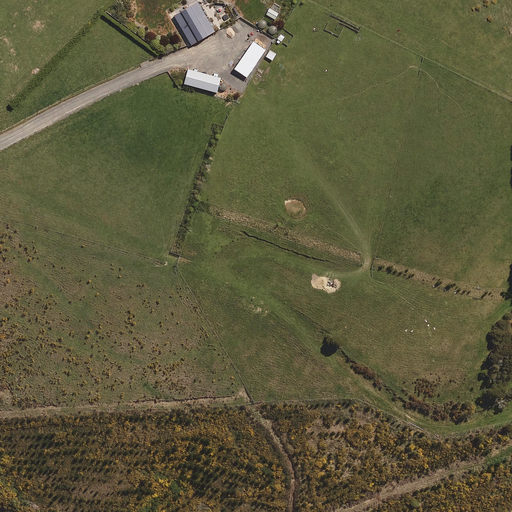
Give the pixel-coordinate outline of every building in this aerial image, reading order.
[(214,32),(197,3),(174,17),(191,46),(214,32)] [(278,14),(269,8),(266,15),(275,20),(278,14)] [(265,51),(253,43),(234,70),(246,78),(265,51)] [(278,55),(270,49),(265,57),(273,62),(278,55)] [(221,78),(188,69),(184,84),(217,93),(221,78)]
